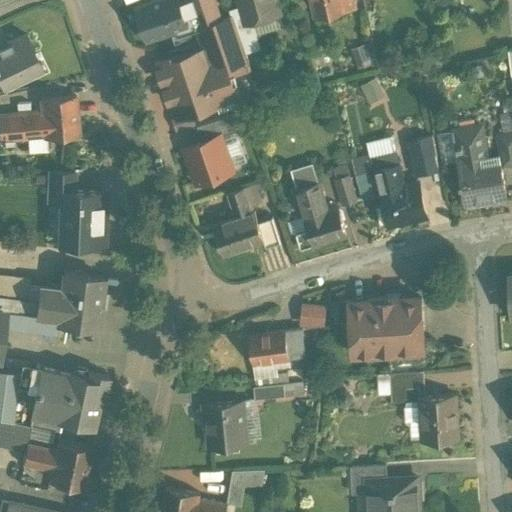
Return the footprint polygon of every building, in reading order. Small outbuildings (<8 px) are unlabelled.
[(179,0),(157,0),(138,7),(149,39),(188,25),(188,23),(180,2),(179,0)] [(222,20),(214,0),(184,0),(180,2),(188,23),(201,18),(204,27),(199,28),(205,48),(220,43),(229,69),(250,62),(247,52),(233,16),(222,20)] [(277,0),(240,0),(242,5),(247,21),(254,19),(281,12),(277,0)] [(312,0),(316,16),(358,8),(356,0),(312,0)] [(254,19),(247,21),(242,5),(231,9),(233,16),(247,52),(262,47),(254,19)] [(27,33),(11,40),(11,39),(0,44),(0,78),(3,85),(42,66),(27,33)] [(205,48),(183,55),(182,52),(163,58),(160,65),(161,68),(159,69),(159,71),(160,71),(163,79),(162,79),(163,81),(165,81),(167,88),(166,89),(166,91),(171,89),(174,98),(169,100),(170,101),(174,100),(180,117),(224,102),(223,100),(238,95),(229,69),(220,43),(205,48)] [(372,63),(364,46),(352,52),(360,69),(372,63)] [(43,109),(0,113),(0,129),(1,140),(45,136),(79,133),(76,95),(42,98),(43,109)] [(232,114),(198,124),(203,140),(220,134),(221,135),(237,129),(232,114)] [(482,125),(456,130),(459,145),(452,147),(453,150),(459,148),(461,161),(459,161),(463,181),(461,181),(462,185),(464,185),(467,205),(508,197),(502,163),(489,166),(482,125)] [(511,133),(500,136),(505,159),(511,158),(511,133)] [(203,140),(186,146),(198,181),(233,169),(221,135),(220,134),(203,140)] [(434,134),(409,140),(417,174),(440,168),(434,134)] [(419,184),(403,188),(394,158),(373,164),(385,207),(378,209),(383,228),(428,215),(419,184)] [(328,209),(313,162),(293,168),(307,215),(306,216),(310,229),(299,232),(303,246),(314,242),(315,243),(348,233),(339,206),(328,209)] [(75,170),(51,169),(50,183),(74,183),(75,170)] [(260,172),(243,177),(245,186),(246,185),(252,204),(269,199),(260,172)] [(349,174),(337,178),(345,203),(357,199),(349,174)] [(245,186),(228,191),(236,216),(215,223),(220,239),(218,242),(220,250),(224,250),(225,253),(265,240),(266,240),(259,220),(256,209),(254,210),(252,204),(246,185),(245,186)] [(102,189),(66,188),(64,242),(92,243),(92,242),(105,242),(105,220),(101,220),(102,189)] [(274,216),(259,220),(266,240),(265,240),(267,245),(282,241),(274,216)] [(104,275),(64,270),(62,287),(59,316),(58,322),(98,326),(104,275)] [(31,276),(0,272),(0,308),(8,310),(59,316),(62,287),(30,283),(31,276)] [(401,296),(368,298),(368,301),(352,302),(352,301),(350,301),(354,352),(355,352),(355,348),(386,346),(386,350),(388,350),(388,356),(390,356),(389,350),(409,348),(409,344),(423,343),(423,347),(425,347),(422,296),(420,296),(420,297),(402,299),(401,296)] [(59,316),(8,310),(6,326),(57,332),(58,322),(59,316)] [(302,327),(250,334),(254,361),(306,355),(302,327)] [(18,385),(35,389),(40,366),(22,362),(19,372),(18,385)] [(321,363),(303,362),(303,376),(321,377),(321,363)] [(87,376),(40,366),(35,389),(30,411),(63,418),(93,424),(98,399),(104,395),(109,375),(88,371),(87,376)] [(19,372),(0,369),(0,417),(13,421),(18,385),(19,372)] [(420,370),(390,372),(391,388),(421,386),(420,370)] [(288,372),(275,373),(256,376),(257,385),(284,382),(289,382),(288,372)] [(257,385),(254,385),(255,398),(286,395),(284,382),(257,385)] [(456,393),(420,395),(423,439),(459,437),(456,393)] [(242,398),(204,402),(205,420),(208,420),(211,446),(247,442),(242,398)] [(63,418),(33,411),(30,424),(60,430),(63,418)] [(0,444),(26,450),(28,442),(31,425),(13,421),(0,417),(0,444)] [(93,447),(58,439),(57,448),(57,449),(52,469),(50,479),(84,486),(93,447)] [(57,449),(28,442),(26,450),(23,463),(52,469),(57,449)] [(387,463),(351,465),(352,481),(384,479),(384,478),(388,477),(387,463)] [(266,468),(233,469),(230,485),(263,483),(266,468)] [(388,477),(384,478),(384,479),(368,480),(369,511),(420,511),(418,476),(388,477)] [(201,492),(166,485),(161,511),(226,511),(228,502),(200,497),(201,492)] [(55,511),(1,500),(0,506),(0,510),(6,511),(5,511),(55,511)]
